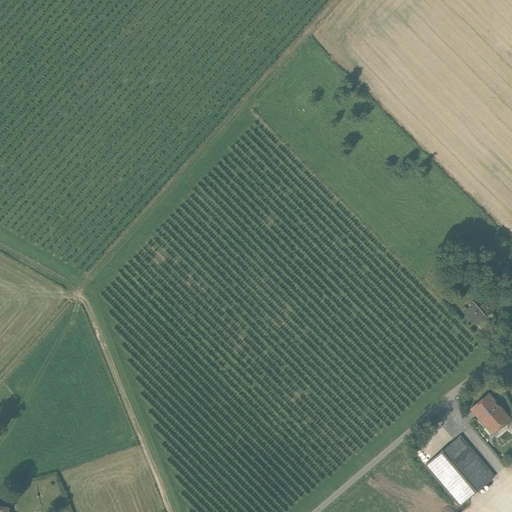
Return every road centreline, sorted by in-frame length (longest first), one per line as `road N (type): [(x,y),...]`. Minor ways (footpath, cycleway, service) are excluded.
road 1 (track): [(337,0),(76,291)]
road 2 (track): [(314,511),(485,371),(511,361)]
road 3 (track): [(168,511),(76,291)]
